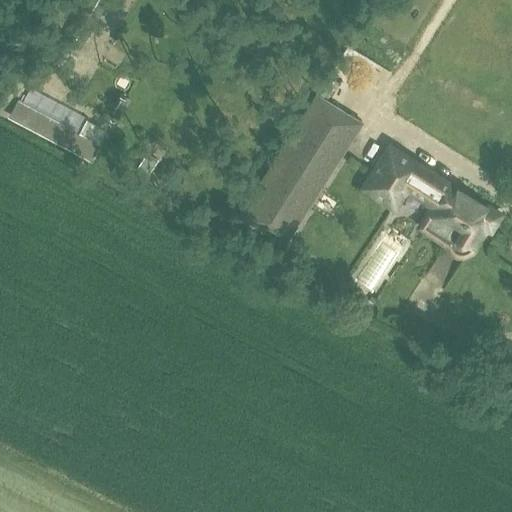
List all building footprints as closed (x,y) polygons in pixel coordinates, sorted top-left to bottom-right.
[(76,52),(107,0),(84,0),(61,44),(76,52)] [(362,121),(317,93),(239,215),(285,243),(362,121)] [(100,146),(83,137),(17,102),(10,114),(93,158),(100,146)] [(390,146),(364,186),(394,205),(406,186),(435,205),(430,214),(454,229),(451,233),(450,237),(450,242),(452,246),(456,249),(460,251),(465,251),(469,249),(472,246),(474,242),(485,225),(490,229),(500,213),(490,207),(489,209),(449,183),(448,185),(419,167),(420,165),(390,146)] [(146,150),(138,164),(148,170),(156,156),(146,150)] [(379,285),(406,247),(389,236),(363,274),(379,285)]
